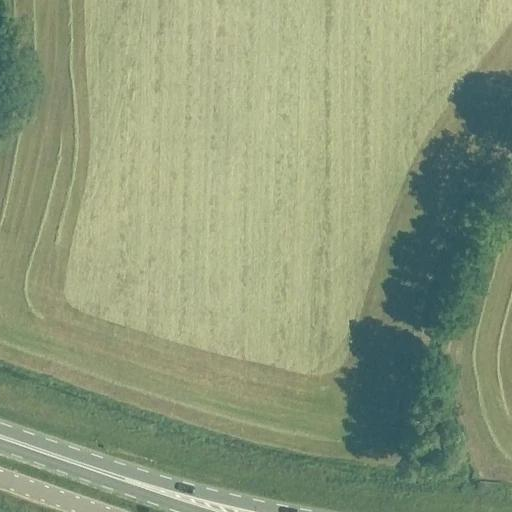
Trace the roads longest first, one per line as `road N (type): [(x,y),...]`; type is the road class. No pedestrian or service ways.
road 1 (primary): [(270,511),(74,465)]
road 2 (primary): [(74,465),(200,511)]
